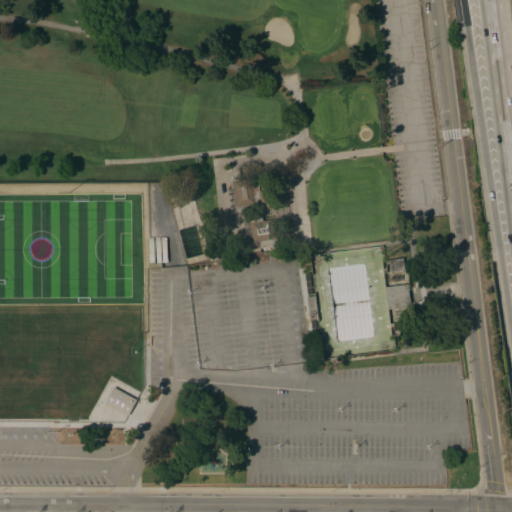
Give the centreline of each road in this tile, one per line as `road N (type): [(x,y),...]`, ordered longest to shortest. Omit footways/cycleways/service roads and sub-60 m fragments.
road 1 (residential): [(0,501),(500,506)]
road 2 (tertiary): [(433,0),(483,386)]
road 3 (motorway): [(462,0),(511,338)]
road 4 (motorway): [(491,0),(511,169)]
road 5 (tertiary): [(483,386),(500,506)]
